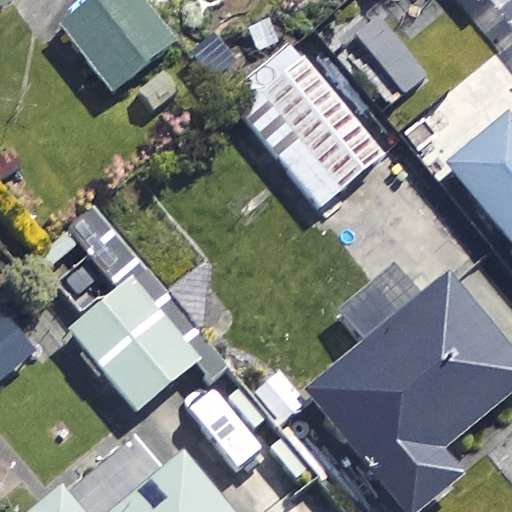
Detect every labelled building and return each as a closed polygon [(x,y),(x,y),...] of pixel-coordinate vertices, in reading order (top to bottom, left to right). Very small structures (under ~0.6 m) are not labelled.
[(0,0),(0,22),(15,16),(8,0),(0,0)] [(176,53),(136,0),(112,0),(63,37),(112,102),(176,53)] [(511,0),(486,0),(511,29),(511,0)] [(387,165),(296,56),(232,109),(324,218),(387,165)] [(511,124),(449,175),(511,252),(511,124)] [(326,354),(260,277),(225,306),(291,383),(326,354)] [(511,406),(511,358),(453,285),(307,401),(395,511),(435,511),(467,487),(446,460),(511,406)] [(132,289),(70,340),(138,422),(200,371),(132,289)] [(0,387),(37,358),(9,322),(0,329),(0,387)] [(158,486),(130,452),(58,511),(222,511),(184,465),(158,486)]
